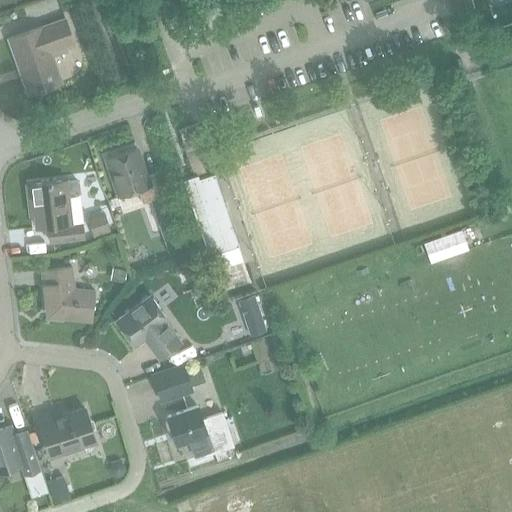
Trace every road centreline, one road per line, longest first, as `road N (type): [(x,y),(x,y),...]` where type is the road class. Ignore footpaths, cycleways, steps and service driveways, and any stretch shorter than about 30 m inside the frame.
road 1 (residential): [(58,511),(130,486),(137,457),(118,388),(106,367),(82,357),(7,350)]
road 2 (residential): [(0,150),(194,88)]
